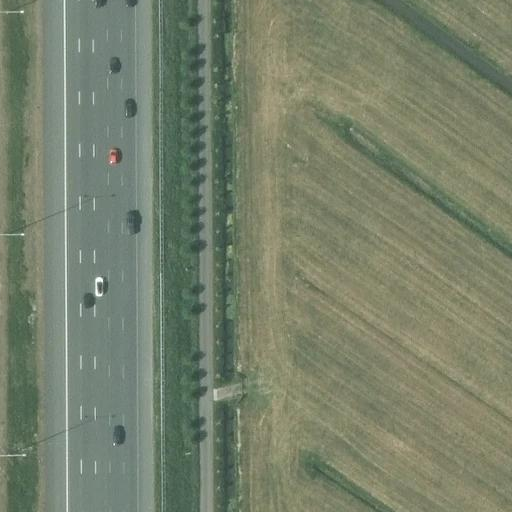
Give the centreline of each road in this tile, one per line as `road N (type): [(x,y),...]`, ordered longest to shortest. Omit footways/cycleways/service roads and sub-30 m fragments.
road 1 (unclassified): [(207,511),(202,0)]
road 2 (motorway): [(94,511),(95,0)]
